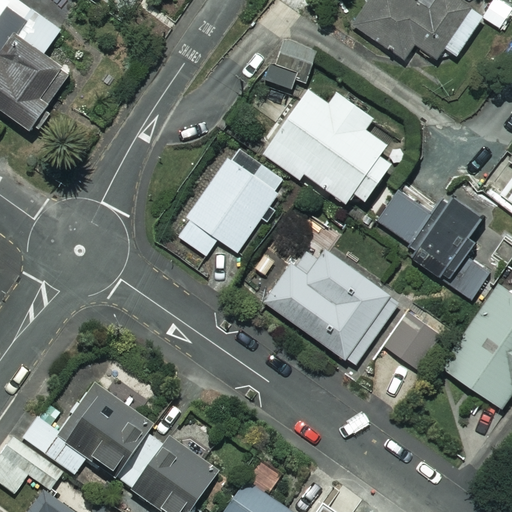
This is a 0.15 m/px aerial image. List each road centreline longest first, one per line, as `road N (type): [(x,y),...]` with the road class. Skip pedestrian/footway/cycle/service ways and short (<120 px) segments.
road 1 (residential): [(450,511),(75,249)]
road 2 (residential): [(75,249),(223,0)]
road 3 (residential): [(0,359),(75,249)]
